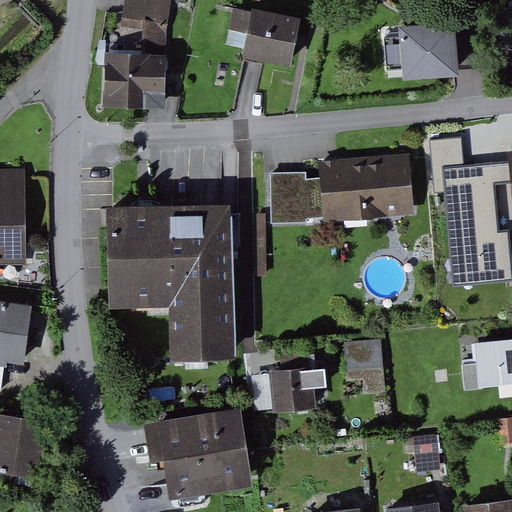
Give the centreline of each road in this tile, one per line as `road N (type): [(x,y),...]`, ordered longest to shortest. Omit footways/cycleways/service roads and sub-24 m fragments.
road 1 (residential): [(66,141),(511,104)]
road 2 (residential): [(66,141),(71,298),(117,511)]
